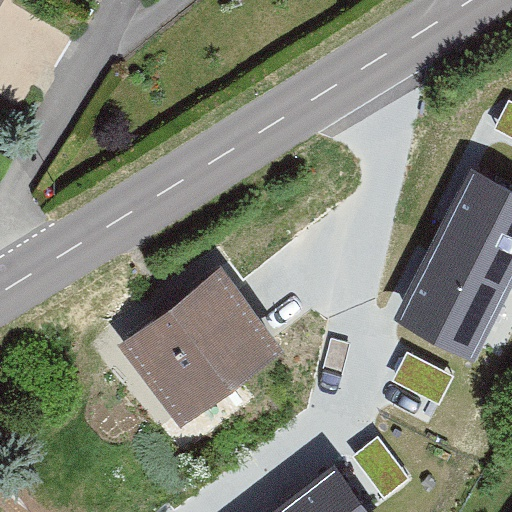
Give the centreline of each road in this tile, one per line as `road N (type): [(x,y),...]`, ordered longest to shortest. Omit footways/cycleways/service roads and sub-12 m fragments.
road 1 (secondary): [(475,0),(0,297)]
road 2 (residential): [(0,256),(11,188),(129,0)]
